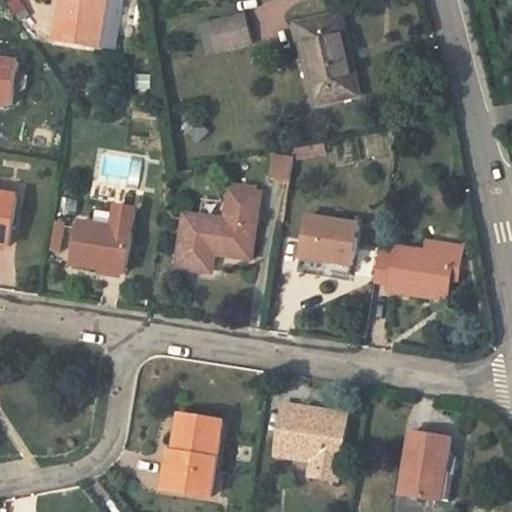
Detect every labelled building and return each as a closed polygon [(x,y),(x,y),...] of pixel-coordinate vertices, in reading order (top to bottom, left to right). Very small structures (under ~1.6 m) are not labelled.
[(58,37),(102,47),(111,0),(63,0),(59,23),(61,23),(58,37)] [(260,19),(234,23),(238,49),(265,46),(260,19)] [(356,102),(340,20),(296,28),(303,67),(312,111),(356,102)] [(0,101),(10,103),(12,90),(17,73),(18,64),(0,60),(0,101)] [(26,75),(17,73),(12,90),(23,92),(26,75)] [(300,160),(327,156),(325,145),(299,148),(300,160)] [(288,180),(290,159),(273,157),(271,178),(288,180)] [(186,212),(176,261),(208,268),(211,251),(247,258),(259,197),(232,191),(226,220),(186,212)] [(17,198),(0,194),(0,245),(8,247),(17,198)] [(117,224),(79,217),(72,255),(124,266),(135,209),(121,207),(117,224)] [(312,221),(306,260),(356,269),(363,230),(312,221)] [(407,250),(406,258),(388,255),(384,283),(401,286),(400,292),(456,301),(462,259),(407,250)] [(279,452),(313,458),(323,461),(321,477),(338,480),(350,415),(288,403),(279,452)] [(176,455),(182,456),(175,491),(210,498),(224,425),(184,417),(176,455)] [(413,432),(400,494),(440,503),(453,440),(413,432)] [(162,489),(175,491),(182,456),(176,455),(168,454),(162,489)] [(321,477),(323,461),(313,458),(310,475),(321,477)]
